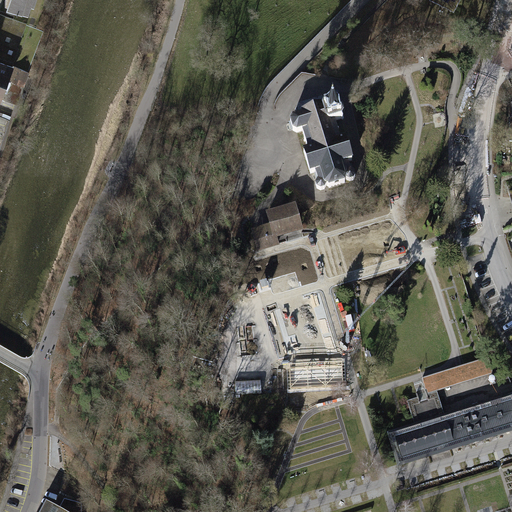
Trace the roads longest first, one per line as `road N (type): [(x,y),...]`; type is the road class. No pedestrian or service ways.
road 1 (residential): [(491,57),(477,178),(511,298)]
road 2 (residential): [(359,0),(275,87),(265,115),(272,133)]
road 3 (unclassified): [(28,369),(40,385),(29,511)]
